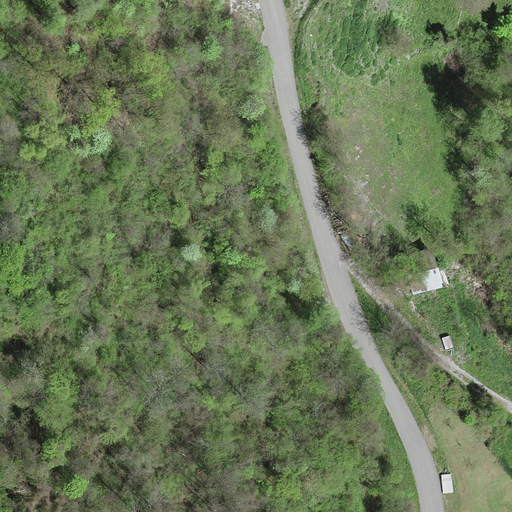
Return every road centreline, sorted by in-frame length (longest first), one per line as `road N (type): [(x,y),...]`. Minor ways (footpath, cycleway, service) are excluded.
road 1 (unclassified): [(270,0),(293,121),(335,268),(419,456),(432,511)]
road 2 (track): [(511,412),(430,358),(345,261),(332,258)]
